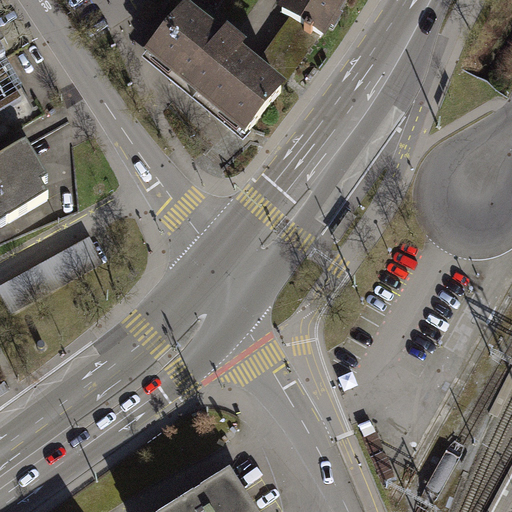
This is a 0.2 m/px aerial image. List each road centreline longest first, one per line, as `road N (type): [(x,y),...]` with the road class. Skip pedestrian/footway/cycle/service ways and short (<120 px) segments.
road 1 (primary): [(0,507),(181,375),(240,313)]
road 2 (primary): [(214,266),(151,336),(0,449)]
road 3 (residential): [(348,511),(240,313)]
road 4 (residential): [(38,0),(160,184)]
road 5 (residential): [(160,184),(0,271)]
road 6 (primary): [(240,313),(315,217),(318,178)]
road 7 (primary): [(402,53),(318,178)]
road 8 (primary): [(318,178),(280,188),(214,266)]
